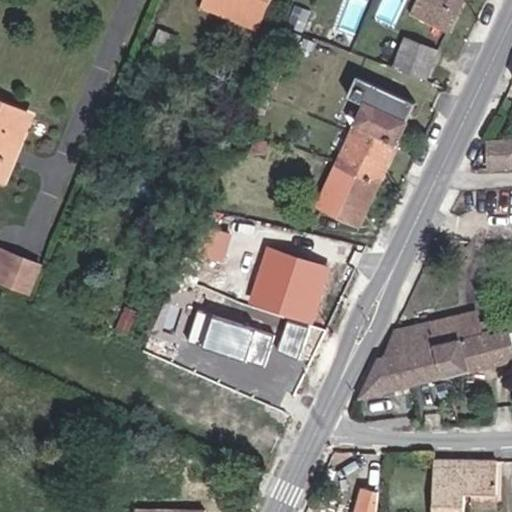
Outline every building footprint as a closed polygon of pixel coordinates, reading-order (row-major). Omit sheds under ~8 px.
[(257,30),(269,0),(203,0),(200,8),(257,30)] [(385,0),(381,17),(400,23),(406,0),(385,0)] [(450,35),(466,0),(417,0),(410,16),(450,35)] [(291,16),(284,32),(299,39),(306,23),(291,16)] [(428,83),(440,51),(390,33),(379,65),(428,83)] [(267,92),(272,78),(261,74),(255,87),(264,91),(267,92)] [(394,144),(412,104),(354,79),(345,99),(362,107),(348,136),(365,143),(370,133),(394,144)] [(260,102),(264,91),(255,87),(250,99),(260,102)] [(30,118),(0,105),(0,182),(3,184),(30,118)] [(348,136),(333,169),(379,187),(399,146),(394,144),(370,133),(365,143),(348,136)] [(511,137),(486,140),(472,168),(511,165),(511,137)] [(333,169),(315,208),(360,230),(379,187),(333,169)] [(187,247),(175,275),(207,290),(221,261),(187,247)] [(42,267),(0,249),(0,283),(30,296),(42,267)] [(313,325),(331,268),(286,255),(275,290),(281,292),(274,314),(313,325)] [(383,351),(408,347),(483,332),(480,319),(477,308),(394,329),(383,351)] [(511,326),(511,312),(480,319),(483,332),(511,326)] [(408,347),(415,385),(511,359),(511,327),(511,326),(483,332),(408,347)] [(164,343),(157,360),(179,370),(186,353),(164,343)] [(383,351),(361,398),(415,385),(408,347),(383,351)] [(429,511),(461,511),(463,493),(469,493),(496,494),(497,461),(431,457),(429,511)] [(496,494),(469,493),(469,505),(495,506),(496,494)]
